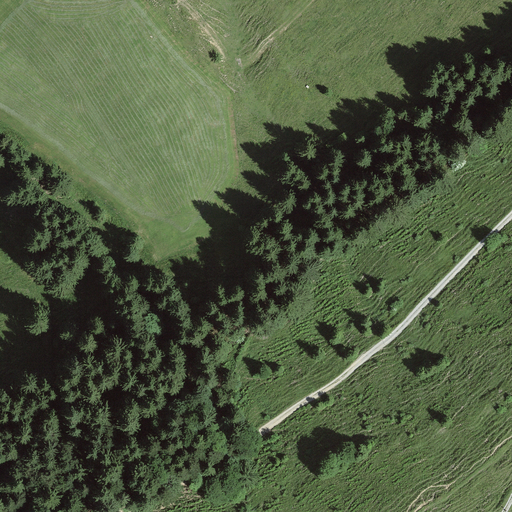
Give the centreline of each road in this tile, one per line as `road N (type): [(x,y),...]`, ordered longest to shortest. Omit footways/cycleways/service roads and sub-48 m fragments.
road 1 (track): [(122,511),(220,467),(323,391),(405,324),(511,213)]
road 2 (track): [(310,0),(244,65),(227,60),(179,0)]
